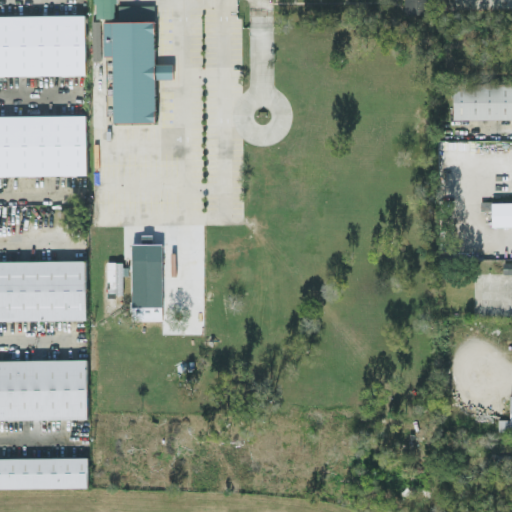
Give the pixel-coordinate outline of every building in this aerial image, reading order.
[(95,0),(95,16),(114,17),(114,0),(95,0)] [(404,0),(405,13),(429,13),(429,0),(404,0)] [(154,19),(154,4),(117,4),(117,19),(154,19)] [(0,14),(89,13),(90,72),(0,73),(0,14)] [(155,20),(103,21),(103,55),(112,54),(113,121),(156,121),(155,78),(173,78),(172,63),(155,63),(155,20)] [(511,117),(511,81),(452,82),(453,118),(511,117)] [(0,114),(88,113),(89,171),(0,172),(0,114)] [(491,227),(511,226),(511,199),(491,200),(491,227)] [(132,319),(179,318),(179,325),(186,325),(186,330),(203,330),(202,288),(198,288),(198,301),(192,301),(192,308),(162,308),(162,242),(131,242),(132,319)] [(0,259),(89,259),(90,317),(0,318),(0,259)] [(0,358),(89,357),(90,417),(0,418),(0,358)] [(511,393),(510,394),(510,420),(498,420),(498,430),(511,429),(511,393)] [(0,456),(90,456),(91,486),(0,486),(0,456)] [(509,456),(494,456),(493,470),(509,470),(509,456)]
